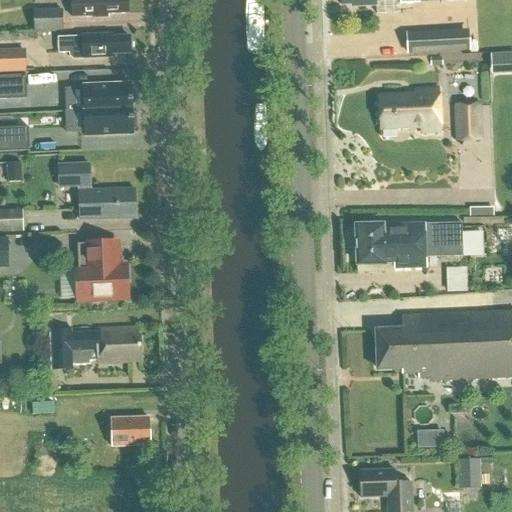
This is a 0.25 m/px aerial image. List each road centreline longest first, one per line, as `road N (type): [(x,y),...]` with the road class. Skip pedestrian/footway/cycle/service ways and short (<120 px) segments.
road 1 (unclassified): [(190,511),(169,0)]
road 2 (secondary): [(316,511),(295,0)]
